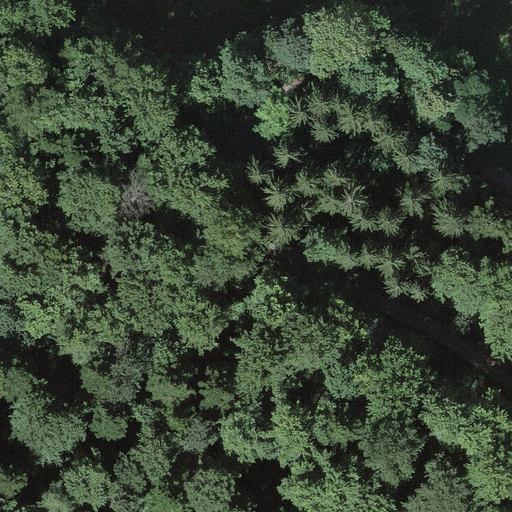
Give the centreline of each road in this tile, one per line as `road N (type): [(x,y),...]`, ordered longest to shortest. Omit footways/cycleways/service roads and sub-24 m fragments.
road 1 (track): [(224,140),(228,190),(243,223),(270,251),(447,339),(511,389)]
road 2 (track): [(224,140),(261,98),(313,90),(390,109),(511,186)]
road 3 (track): [(17,0),(224,140)]
